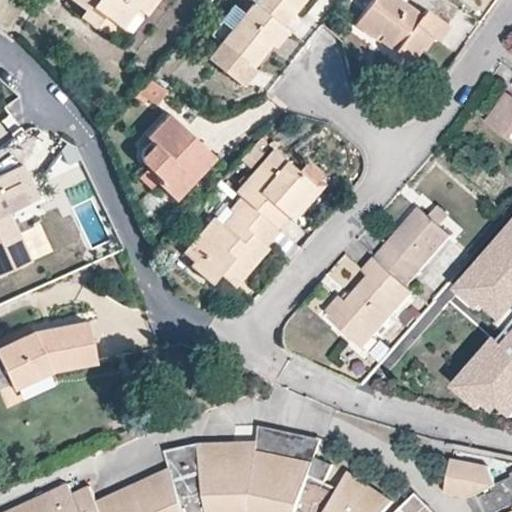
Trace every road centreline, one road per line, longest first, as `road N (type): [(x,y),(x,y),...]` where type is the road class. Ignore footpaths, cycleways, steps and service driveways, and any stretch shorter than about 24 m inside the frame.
road 1 (residential): [(0,57),(88,141),(160,309),(180,329),(236,352)]
road 2 (residential): [(236,352),(379,413),(511,445)]
road 3 (residential): [(400,160),(236,352)]
road 4 (residential): [(511,9),(400,160)]
road 5 (residential): [(400,160),(309,78)]
